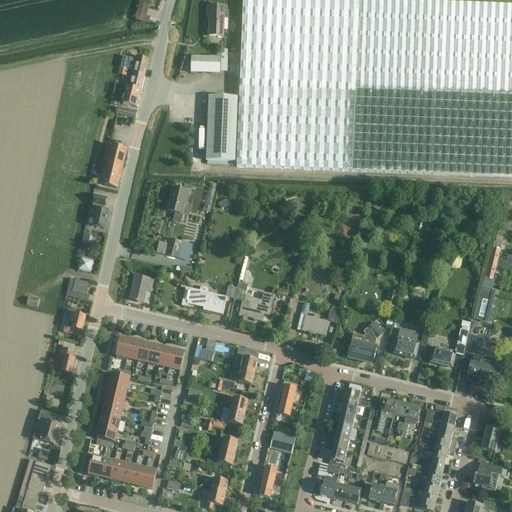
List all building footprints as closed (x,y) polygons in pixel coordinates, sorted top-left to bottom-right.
[(239,98),(236,167),(352,172),(432,175),(511,177),(511,6),(440,4),(359,0),(359,1),(344,0),(242,0),(240,55),(240,62),(239,80),(239,92),(239,98)] [(136,14),(146,17),(149,3),(139,1),(136,14)] [(228,20),(228,13),(224,13),(224,8),(207,8),(207,15),(209,15),(209,37),(223,37),(224,19),(228,20)] [(226,74),(227,51),(221,51),(221,56),(217,56),(216,58),(190,58),(190,74),(220,75),(220,73),(226,74)] [(121,68),(120,68),(124,69),(127,70),(135,72),(134,75),(144,78),(148,61),(138,59),(137,60),(123,57),(121,68)] [(119,68),(117,75),(118,75),(125,77),(126,72),(127,70),(124,69),(120,68),(119,68)] [(126,87),(122,105),(137,108),(141,91),(143,82),(144,78),(134,75),(135,72),(127,70),(126,72),(125,77),(125,78),(128,78),(126,87)] [(208,98),(205,162),(236,163),(238,99),(208,98)] [(134,120),(135,113),(117,109),(116,115),(134,120)] [(120,179),(122,171),(122,170),(127,150),(111,146),(101,185),(117,189),(120,178),(120,179)] [(189,217),(191,207),(185,206),(188,192),(172,189),(166,212),(182,216),(189,217)] [(105,208),(106,200),(94,197),(92,205),(93,206),(91,213),(95,214),(92,228),(105,230),(109,212),(103,211),(104,208),(105,208)] [(227,199),(218,203),(221,210),(230,205),(227,199)] [(370,211),(375,216),(381,208),(376,204),(374,205),(370,211)] [(193,247),(182,244),(169,241),(168,246),(159,244),(156,254),(165,257),(175,260),(183,261),(189,262),(193,247)] [(482,241),(479,251),(485,253),(488,243),(482,241)] [(488,266),(485,278),(492,280),(495,267),(496,268),(500,250),(492,248),(488,266)] [(79,271),(89,273),(92,262),(81,259),(79,271)] [(343,259),(341,265),(350,267),(351,261),(343,259)] [(340,270),(339,277),(347,279),(349,272),(340,270)] [(151,294),(153,282),(134,278),(129,301),(144,304),(146,293),(151,294)] [(70,280),(67,292),(73,294),(80,295),(86,296),(89,284),(75,281),(70,280)] [(237,291),(235,301),(242,302),(238,318),(243,320),(242,322),(246,323),(247,320),(262,324),(263,317),(268,318),(270,309),(274,296),(263,294),(261,301),(245,297),(246,293),(248,286),(239,284),(237,291)] [(339,284),(337,290),(345,292),(346,286),(339,284)] [(235,301),(237,291),(228,289),(226,298),(207,294),(208,291),(207,289),(202,288),(200,290),(200,292),(181,288),(185,289),(181,306),(187,308),(188,305),(204,308),(203,312),(208,313),(223,316),(227,299),(235,301)] [(480,288),(472,320),(487,324),(495,292),(480,288)] [(388,300),(386,306),(392,308),(394,308),(397,292),(390,290),(388,300)] [(336,295),(334,301),(342,304),(344,298),(336,295)] [(37,309),(39,300),(28,298),(26,307),(37,309)] [(300,316),(296,331),(325,338),(329,323),(336,325),(339,314),(340,310),(332,308),(330,312),(327,323),(319,321),(312,319),(307,318),(310,306),(303,304),(300,316)] [(64,327),(62,333),(72,336),(73,330),(80,332),(81,332),(82,333),(86,318),(86,317),(75,314),(76,312),(68,310),(67,315),(69,315),(67,328),(64,327)] [(374,346),(375,341),(377,340),(376,340),(383,334),(373,323),(363,333),(364,335),(363,343),(351,340),(351,342),(347,358),(361,362),(362,359),(372,362),(376,346),(374,346)] [(433,348),(429,365),(452,370),(455,356),(463,358),(468,336),(469,336),(471,326),(462,324),(457,350),(451,352),(433,348)] [(410,336),(402,334),(401,336),(400,335),(399,340),(396,340),(392,357),(415,363),(419,348),(419,345),(419,344),(419,342),(415,342),(415,344),(413,344),(414,339),(409,337),(410,336)] [(422,335),(420,347),(426,348),(428,336),(422,335)] [(468,336),(463,358),(464,358),(472,360),(469,374),(468,375),(468,377),(476,378),(476,381),(489,384),(489,380),(493,381),(493,380),(496,380),(499,367),(496,366),(497,364),(499,355),(479,351),(480,345),(481,344),(482,339),(469,336),(468,336)] [(127,359),(131,342),(120,339),(117,350),(116,350),(114,355),(116,356),(115,359),(127,362),(127,359)] [(137,362),(142,344),(131,342),(127,359),(137,362)] [(148,364),(152,347),(142,344),(137,362),(148,364)] [(158,367),(163,349),(152,347),(148,364),(158,367)] [(60,356),(60,358),(63,359),(60,373),(71,376),(75,360),(72,359),(73,352),(71,351),(61,349),(60,356)] [(169,369),(173,351),(163,349),(158,367),(169,369)] [(239,349),(234,368),(237,369),(239,370),(254,373),(257,361),(256,361),(256,360),(258,354),(239,349)] [(173,351),(169,369),(180,372),(184,354),(173,351)] [(239,370),(236,382),(251,386),(254,374),(254,373),(239,370)] [(109,386),(127,390),(129,379),(112,375),(109,386)] [(215,391),(221,393),(223,382),(214,380),(213,385),(216,385),(215,391)] [(124,401),(127,390),(109,386),(107,397),(124,401)] [(282,401),(292,403),(295,390),(285,387),(282,401)] [(188,391),(187,398),(198,401),(200,394),(188,391)] [(346,392),(344,403),(358,407),(368,409),(370,403),(359,401),(361,395),(351,392),(347,391),(346,392)] [(122,411),(124,401),(107,397),(104,407),(122,411)] [(370,410),(374,411),(377,399),(371,397),(370,403),(368,409),(370,410)] [(233,398),(230,410),(245,414),(248,402),(233,398)] [(183,407),(190,408),(191,400),(184,399),(183,407)] [(52,400),(50,408),(56,409),(58,401),(52,400)] [(289,417),(292,403),(282,401),(278,415),(289,417)] [(393,416),(396,404),(384,401),(380,419),(375,418),(372,432),(381,434),(385,420),(386,420),(386,419),(392,421),(393,416)] [(355,418),(358,407),(344,403),(341,415),(355,418)] [(405,419),(409,406),(396,404),(393,416),(405,419)] [(409,406),(405,419),(417,422),(420,409),(409,406)] [(119,422),(122,411),(104,407),(102,418),(119,422)] [(222,409),(220,422),(227,424),(242,427),(245,415),(245,414),(230,410),(223,409),(222,409)] [(440,427),(453,431),(456,418),(443,415),(441,422),(432,420),(434,413),(427,411),(424,423),(428,424),(440,428),(440,427)] [(38,420),(33,440),(39,441),(40,442),(54,446),(60,426),(54,424),(56,416),(42,412),(41,412),(39,419),(38,420)] [(182,415),(180,421),(182,421),(190,423),(191,421),(190,420),(191,417),(182,415)] [(352,430),(355,418),(341,415),(338,426),(352,430)] [(117,433),(119,422),(102,418),(99,428),(117,433)] [(181,428),(193,431),(194,424),(190,423),(182,421),(181,428)] [(224,430),(225,425),(214,423),(207,421),(207,423),(206,426),(205,432),(211,433),(213,428),(224,430)] [(450,443),(453,431),(440,427),(440,428),(428,424),(424,423),(423,428),(433,431),(439,432),(437,439),(450,443)] [(402,432),(400,438),(406,439),(409,426),(403,425),(402,432)] [(510,434),(511,428),(500,425),(499,431),(486,428),(481,449),(494,452),(499,432),(510,434)] [(349,441),(352,430),(338,426),(335,438),(349,441)] [(114,443),(117,433),(99,428),(97,439),(114,443)] [(272,442),(270,450),(281,452),(291,455),(295,438),(284,436),(282,444),(272,442)] [(346,453),(349,441),(335,438),(332,450),(346,453)] [(220,451),(235,455),(238,442),(223,439),(220,451)] [(448,455),(450,443),(437,439),(435,446),(423,443),(422,448),(429,450),(434,451),(447,455),(448,455)] [(179,449),(178,451),(185,453),(188,454),(191,445),(181,442),(179,449)] [(372,458),(375,446),(369,444),(366,457),(372,458)] [(378,460),(381,447),(375,446),(372,458),(378,460)] [(385,461),(387,449),(381,447),(378,460),(385,461)] [(391,463),(393,450),(387,449),(385,461),(391,463)] [(343,465),(346,453),(332,450),(329,462),(343,465)] [(397,464),(400,452),(393,450),(391,463),(397,464)] [(232,467),(235,455),(220,451),(217,464),(232,467)] [(434,451),(431,463),(445,466),(447,455),(434,451)] [(400,452),(397,464),(405,466),(408,454),(400,452)] [(103,460),(104,460),(104,458),(93,455),(93,456),(92,458),(90,458),(89,464),(91,464),(88,475),(99,478),(103,460)] [(114,463),(104,460),(103,460),(99,478),(109,480),(114,463)] [(22,485),(21,489),(28,492),(39,495),(42,496),(50,467),(36,463),(35,464),(29,462),(22,485)] [(120,483),(124,465),(114,463),(109,480),(120,483)] [(442,478),(445,466),(431,463),(430,470),(417,467),(416,472),(442,478)] [(500,477),(502,469),(479,464),(476,476),(475,476),(472,485),(481,487),(481,489),(488,491),(495,493),(499,476),(500,477)] [(130,485),(135,468),(124,465),(120,483),(130,485)] [(339,473),(340,469),(328,466),(326,473),(338,476),(339,473)] [(141,488),(145,470),(135,468),(130,485),(141,488)] [(262,484),(273,486),(276,471),(266,469),(262,484)] [(340,469),(339,473),(344,474),(344,477),(349,478),(350,472),(340,469)] [(145,470),(141,488),(152,490),(156,473),(145,470)] [(439,490),(442,478),(416,472),(415,477),(427,480),(425,487),(439,490)] [(332,500),(336,485),(337,480),(325,477),(320,497),(332,500)] [(210,492),(226,496),(229,483),(213,479),(210,492)] [(179,493),(181,485),(168,482),(166,490),(179,493)] [(270,500),(273,486),(262,484),(259,497),(270,500)] [(345,503),(348,488),(336,485),(332,500),(345,503)] [(381,504),(385,486),(380,485),(379,488),(372,486),(368,501),(381,504)] [(385,486),(381,504),(393,507),(397,492),(389,491),(390,488),(385,486)] [(425,487),(423,498),(436,502),(439,490),(425,487)] [(348,488),(345,503),(357,506),(361,491),(348,488)] [(20,490),(14,510),(15,510),(15,511),(20,511),(21,511),(28,492),(21,489),(20,490)] [(28,492),(21,511),(33,511),(35,505),(38,495),(39,495),(28,492)] [(223,508),(226,496),(210,492),(206,510),(212,511),(213,506),(223,508)] [(433,511),(436,502),(423,498),(418,497),(402,494),(399,506),(407,508),(409,501),(421,504),(420,511),(425,511),(433,511)] [(490,511),(493,511),(495,504),(483,501),(481,507),(468,504),(465,511),(481,511),(482,510),(490,511)]
